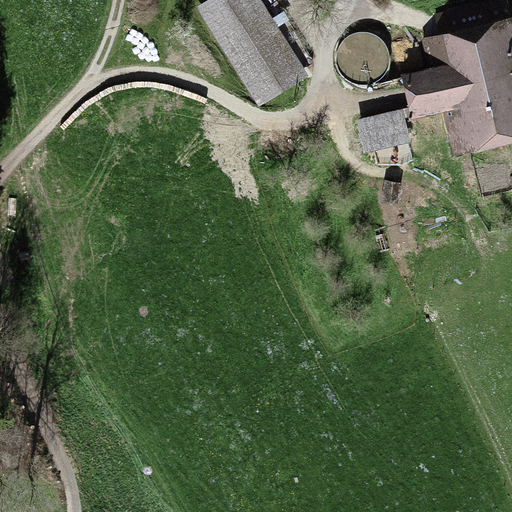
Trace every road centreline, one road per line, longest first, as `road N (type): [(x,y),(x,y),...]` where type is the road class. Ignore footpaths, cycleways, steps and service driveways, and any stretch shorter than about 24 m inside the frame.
road 1 (track): [(0,177),(96,75),(178,74),(272,120),(305,109),(318,86)]
road 2 (track): [(72,511),(0,316)]
